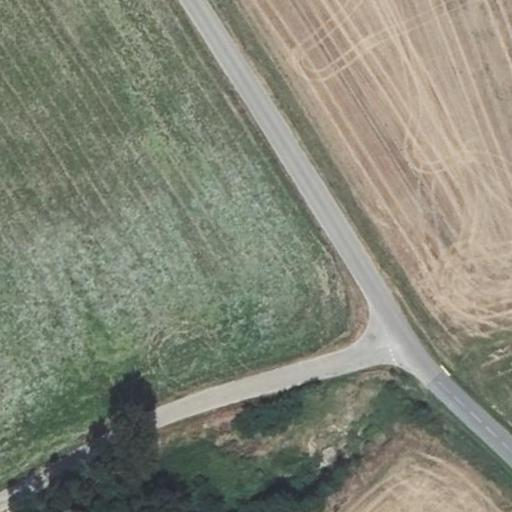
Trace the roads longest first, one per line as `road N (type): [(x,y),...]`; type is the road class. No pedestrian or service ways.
road 1 (unclassified): [(404,339),(184,405),(0,502)]
road 2 (unclassified): [(404,339),(192,0)]
road 3 (unclassified): [(511,451),(404,339)]
